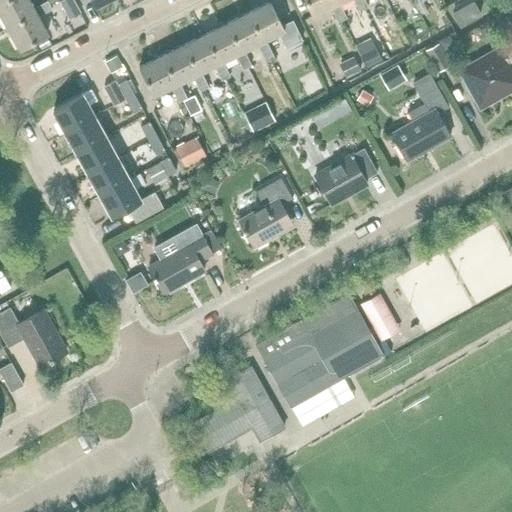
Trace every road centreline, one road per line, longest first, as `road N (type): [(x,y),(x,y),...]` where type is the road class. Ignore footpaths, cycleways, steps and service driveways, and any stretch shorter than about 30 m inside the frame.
road 1 (residential): [(150,364),(511,158)]
road 2 (residential): [(150,364),(0,101)]
road 3 (residential): [(0,93),(187,0)]
road 4 (residential): [(0,448),(150,364)]
